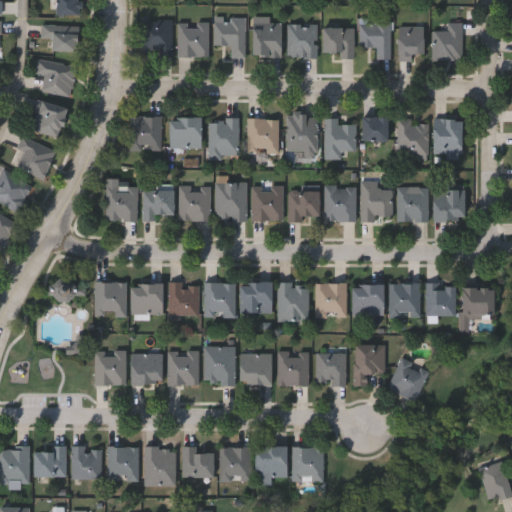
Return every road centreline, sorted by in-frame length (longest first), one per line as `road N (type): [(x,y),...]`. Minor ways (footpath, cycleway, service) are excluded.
road 1 (residential): [(501,256),(471,266),(150,263),(50,252)]
road 2 (residential): [(493,108),(114,92)]
road 3 (residential): [(374,435),(0,421)]
road 4 (tertiary): [(118,0),(114,92),(89,179),(0,337)]
road 5 (residential): [(497,0),(501,256)]
